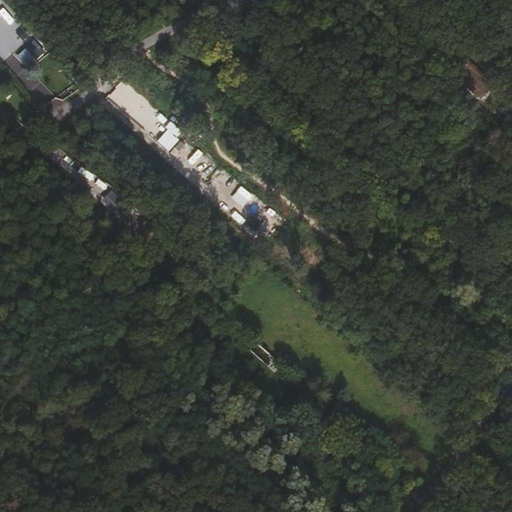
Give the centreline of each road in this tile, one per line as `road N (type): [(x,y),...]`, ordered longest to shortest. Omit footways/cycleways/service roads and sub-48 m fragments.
road 1 (residential): [(263,0),(105,75),(0,165)]
road 2 (residential): [(511,386),(417,511)]
